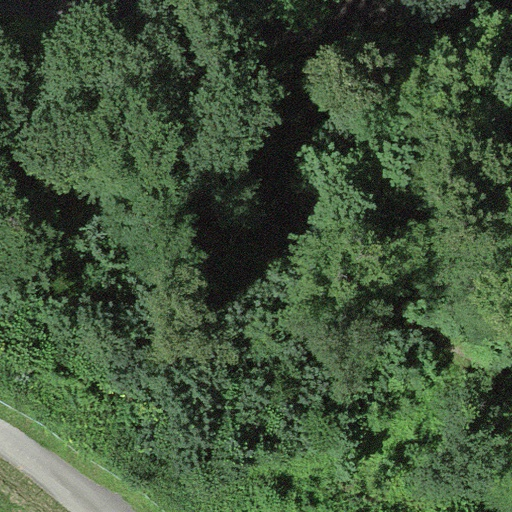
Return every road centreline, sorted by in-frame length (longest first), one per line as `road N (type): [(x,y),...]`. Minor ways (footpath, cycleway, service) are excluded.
road 1 (unclassified): [(511,2),(313,18),(158,16),(2,0)]
road 2 (unclassified): [(0,438),(99,511)]
